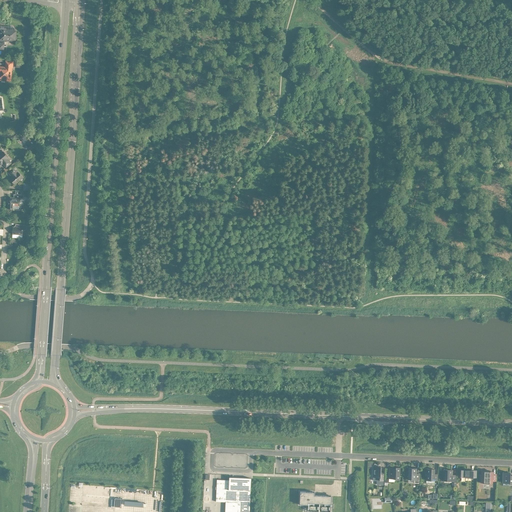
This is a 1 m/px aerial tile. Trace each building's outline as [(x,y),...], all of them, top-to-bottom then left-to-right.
[(0,49),(4,50),(4,39),(9,40),(9,39),(15,39),(15,29),(15,30),(13,27),(10,27),(0,25),(0,31),(0,33),(1,33),(1,36),(0,35),(0,49)] [(13,62),(7,61),(7,68),(0,67),(0,72),(0,73),(0,74),(0,76),(2,77),(1,82),(5,82),(5,81),(8,81),(8,79),(11,79),(11,68),(13,68),(13,62)] [(21,137),(21,139),(22,141),(29,148),(32,145),(26,139),(25,138),(25,137),(23,136),(22,136),(21,137)] [(9,158),(3,152),(0,154),(0,165),(3,164),(6,168),(11,163),(8,159),(9,158)] [(10,179),(15,185),(23,178),(18,173),(17,173),(13,168),(8,173),(12,176),(13,177),(10,179)] [(10,198),(10,201),(8,201),(7,209),(13,209),(13,205),(20,206),(20,199),(23,199),(23,195),(14,194),(14,198),(10,198)] [(12,234),(13,234),(22,235),(23,231),(25,231),(26,229),(26,225),(15,224),(15,227),(13,227),(13,229),(11,231),(13,233),(12,234)] [(380,474),(381,467),(379,467),(379,466),(375,466),(375,467),(374,467),(373,470),(372,474),(373,474),(373,477),(377,478),(377,485),(383,485),(383,474),(380,474)] [(395,480),(399,481),(400,468),(396,468),(396,469),(389,469),(389,479),(395,479),(395,480)] [(416,474),(416,469),(408,468),(408,472),(407,472),(407,476),(408,476),(408,480),(419,480),(419,474),(416,474)] [(426,480),(437,481),(437,475),(434,474),(434,469),(426,469),(426,473),(425,473),(425,476),(426,477),(426,480)] [(444,477),(444,481),(455,482),(455,475),(452,475),(452,470),(444,470),(444,474),(443,474),(443,477),(444,477)] [(481,474),(480,474),(480,480),(481,480),(481,483),(484,483),(483,484),(489,485),(489,483),(492,483),(492,481),(495,481),(496,474),(492,474),(493,472),(481,471),(481,474)] [(510,473),(503,473),(503,475),(502,475),(501,480),(503,480),(502,483),(509,483),(509,484),(511,484),(511,476),(510,476),(510,473)] [(249,511),(251,479),(251,478),(229,477),(229,480),(221,480),(217,480),(216,502),(226,502),(225,511),(249,511)] [(331,496),(315,495),(315,492),(314,492),(300,492),(299,505),(300,505),(308,505),(308,503),(319,504),(330,504),(331,504),(331,496)]
